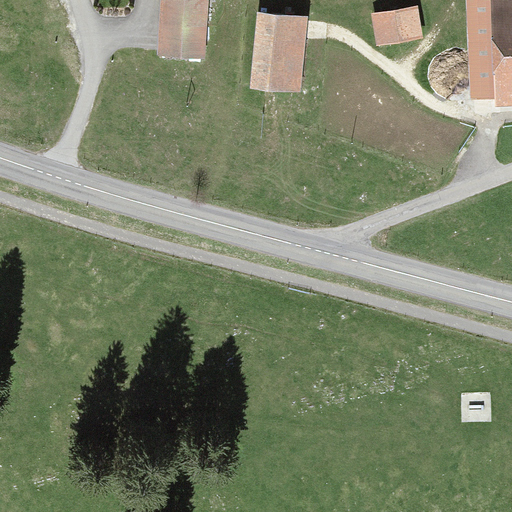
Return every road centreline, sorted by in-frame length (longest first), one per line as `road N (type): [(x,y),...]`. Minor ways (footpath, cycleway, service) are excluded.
road 1 (secondary): [(0,158),(148,206),(511,301)]
road 2 (track): [(511,176),(310,249)]
